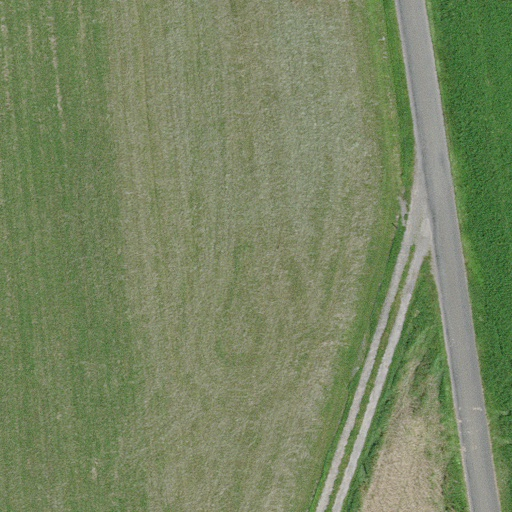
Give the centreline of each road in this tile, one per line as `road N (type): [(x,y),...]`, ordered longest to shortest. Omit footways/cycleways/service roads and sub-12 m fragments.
road 1 (unclassified): [(487,511),(410,0)]
road 2 (track): [(330,511),(424,220),(441,208)]
